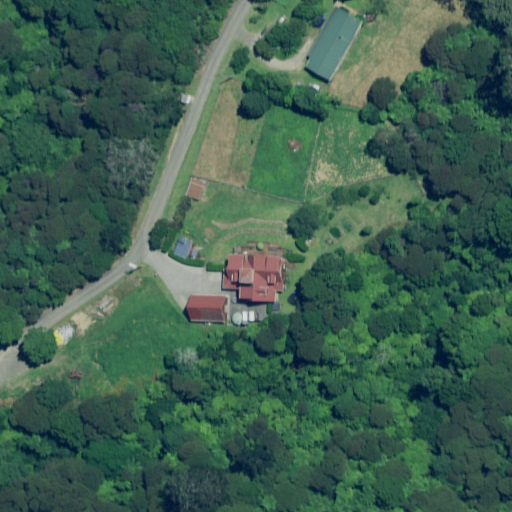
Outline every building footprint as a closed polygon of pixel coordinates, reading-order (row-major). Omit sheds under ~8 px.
[(295,0),(281,0),(280,3),(289,9),(295,0)] [(338,8),(312,58),(315,59),(310,68),(337,82),(368,23),(338,8)] [(207,247),(187,238),(178,255),(199,264),(207,247)] [(231,291),(250,292),(249,301),(285,304),(286,291),(293,291),(295,257),(292,257),(293,250),(275,249),(275,243),(260,242),(260,248),(240,247),(240,256),(238,277),(232,276),(231,291)] [(129,301),(124,291),(111,297),(116,308),(129,301)] [(232,323),(234,299),(198,297),(197,321),(232,323)] [(266,308),(257,307),(256,319),(265,320),(266,308)]
